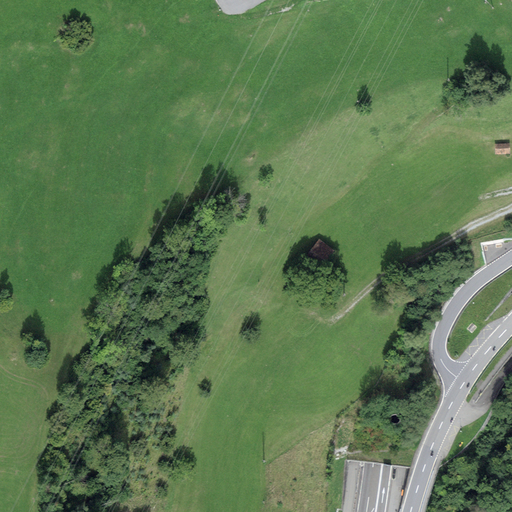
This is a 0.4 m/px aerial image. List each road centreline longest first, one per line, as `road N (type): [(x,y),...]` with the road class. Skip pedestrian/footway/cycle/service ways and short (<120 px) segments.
road 1 (trunk): [(373,511),(395,271),(391,173),(366,0)]
road 2 (unclassified): [(464,382),(444,367),(440,336),(465,291),(511,257)]
road 3 (primary): [(464,382),(411,511)]
